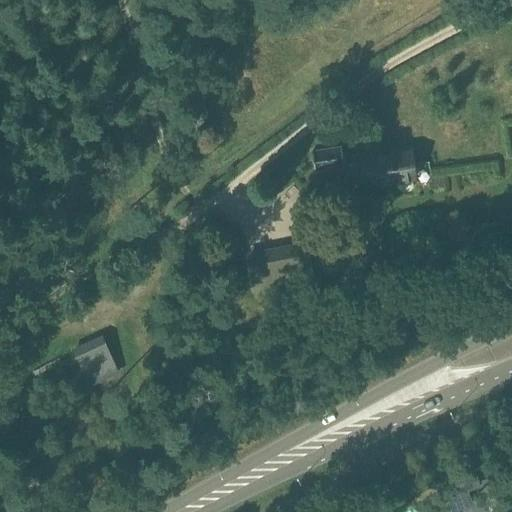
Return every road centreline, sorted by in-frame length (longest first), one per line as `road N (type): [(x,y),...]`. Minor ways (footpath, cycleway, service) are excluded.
road 1 (track): [(0,326),(509,0)]
road 2 (unknown): [(454,0),(391,96),(258,175),(0,352)]
road 3 (unclassified): [(272,511),(511,406)]
road 4 (primary): [(511,327),(448,355),(305,447)]
road 5 (primary): [(305,447),(511,366)]
road 6 (track): [(177,207),(129,0)]
road 7 (primary): [(190,511),(305,447)]
